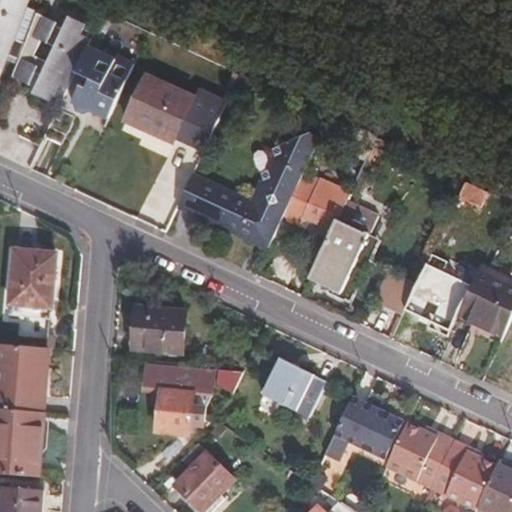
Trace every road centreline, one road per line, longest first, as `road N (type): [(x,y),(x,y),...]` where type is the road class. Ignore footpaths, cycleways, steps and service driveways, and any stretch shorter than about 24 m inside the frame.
road 1 (residential): [(107,229),(511,422)]
road 2 (track): [(142,0),(511,176)]
road 3 (residential): [(107,229),(84,478)]
